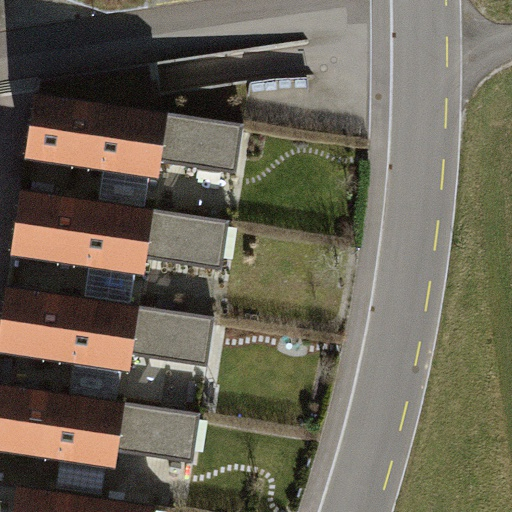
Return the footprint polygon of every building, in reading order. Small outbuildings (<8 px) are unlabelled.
[(39,91),(30,155),(171,177),(173,163),(244,174),(252,124),(39,91)] [(22,192),(13,256),(154,278),(156,264),(227,275),(235,225),(22,192)] [(7,282),(0,329),(0,346),(139,368),(141,354),(212,365),(220,315),(7,282)] [(0,376),(0,442),(125,461),(128,448),(199,459),(207,409),(0,376)] [(153,511),(154,505),(15,483),(10,511),(153,511)]
